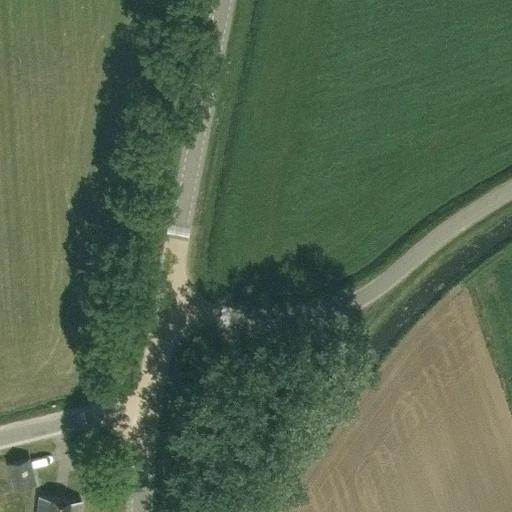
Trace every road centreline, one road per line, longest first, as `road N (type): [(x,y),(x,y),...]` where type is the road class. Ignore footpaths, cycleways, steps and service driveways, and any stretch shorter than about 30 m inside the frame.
road 1 (unclassified): [(165,314),(256,326),(334,312),(511,190)]
road 2 (tertiary): [(165,314),(225,0)]
road 3 (unclassified): [(0,441),(88,418),(150,413)]
